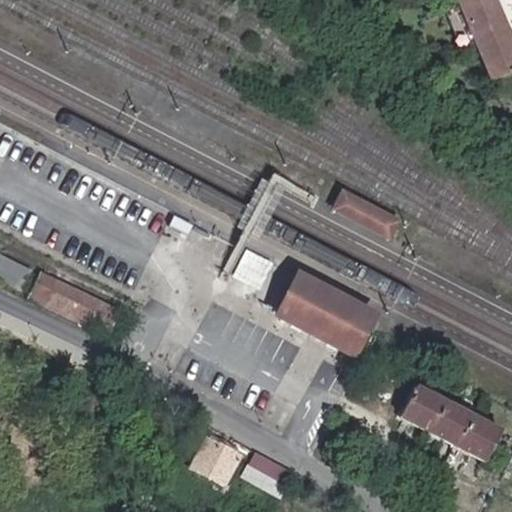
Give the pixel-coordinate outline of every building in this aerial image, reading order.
[(511,0),(464,0),(486,54),(496,79),(511,73),(511,0)] [(401,222),(341,192),(330,214),(390,244),(401,222)] [(39,267),(0,246),(0,269),(30,285),(39,267)] [(247,251),(240,266),(267,279),(275,266),(247,251)] [(271,322),(352,366),(380,317),(296,276),(271,322)] [(128,310),(52,277),(43,298),(119,330),(128,310)] [(503,434),(416,388),(398,425),(485,471),(503,434)] [(247,455),(211,434),(188,474),(227,496),(235,477),(280,504),(293,479),(247,455)]
